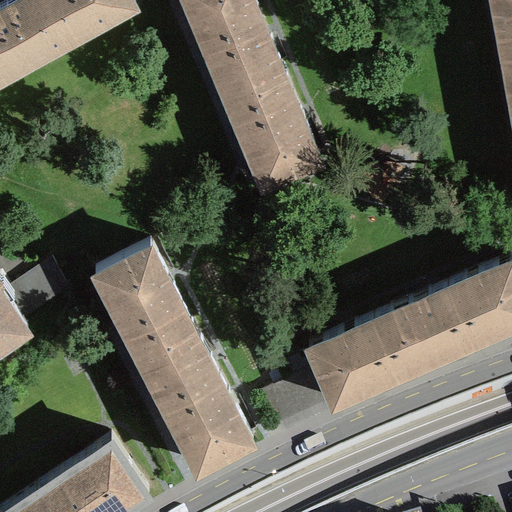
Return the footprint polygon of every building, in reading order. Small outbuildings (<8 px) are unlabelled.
[(0,0),(0,69),(12,63),(12,64),(51,43),(50,42),(67,32),(81,25),(82,26),(120,5),(119,4),(126,0),(0,0)] [(190,0),(263,175),(321,151),(307,117),(275,42),(257,0),(190,0)] [(511,0),(495,0),(497,6),(498,12),(501,27),(501,31),(502,31),(505,46),(508,64),(507,65),(511,91),(511,0)] [(151,234),(96,262),(198,459),(253,430),(238,401),(200,328),(171,272),(151,234)] [(361,380),(432,349),(504,318),(511,314),(511,247),(309,335),(315,350),(302,355),(320,397),(361,380)] [(53,253),(5,286),(23,312),(67,282),(53,253)] [(0,337),(28,319),(23,312),(5,286),(0,278),(0,272),(2,271),(0,268),(0,337)] [(285,358),(291,372),(264,385),(278,416),(320,397),(302,355),(301,356),(299,352),(285,358)] [(149,483),(112,427),(39,476),(0,502),(0,511),(105,511),(112,508),(149,483)]
